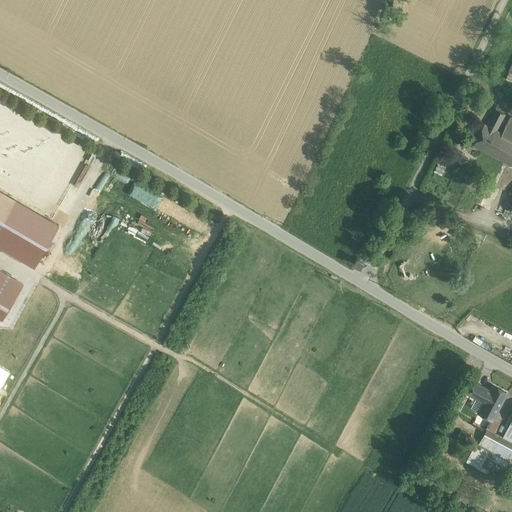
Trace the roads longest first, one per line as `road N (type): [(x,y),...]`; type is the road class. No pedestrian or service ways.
road 1 (tertiary): [(0,75),(365,285)]
road 2 (unknown): [(232,205),(64,511)]
road 3 (unclassified): [(505,0),(365,285)]
road 4 (tertiary): [(365,285),(511,371)]
